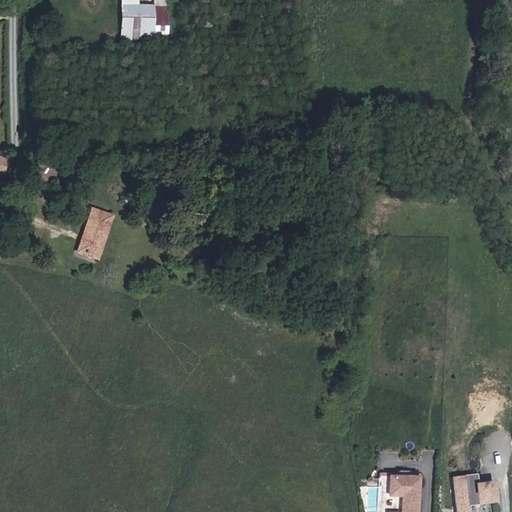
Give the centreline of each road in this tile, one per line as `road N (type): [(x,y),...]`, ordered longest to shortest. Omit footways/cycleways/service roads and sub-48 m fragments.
road 1 (track): [(479,0),(468,120),(511,226)]
road 2 (unclassified): [(14,0),(17,160),(0,210)]
